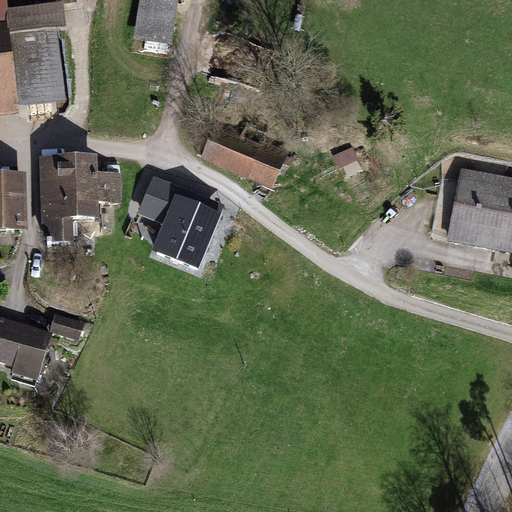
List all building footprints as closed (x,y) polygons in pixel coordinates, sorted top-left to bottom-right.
[(178,0),(142,0),(135,38),(170,44),(178,0)] [(0,116),(17,114),(16,108),(65,103),(57,31),(8,37),(7,25),(0,26),(0,116)] [(216,120),(199,156),(272,191),(289,154),(266,144),(271,134),(247,122),(242,132),(216,120)] [(346,178),(362,171),(354,152),(338,159),(346,178)] [(96,155),(38,156),(39,245),(73,245),(73,218),(96,218),(96,155)] [(511,179),(461,170),(447,245),(511,257),(511,179)] [(0,230),(22,230),(21,175),(0,174),(0,230)] [(155,184),(142,218),(163,226),(151,256),(200,274),(224,211),(155,184)] [(47,332),(0,318),(0,370),(7,373),(5,380),(35,389),(51,334),(76,341),(81,324),(52,315),(47,332)]
